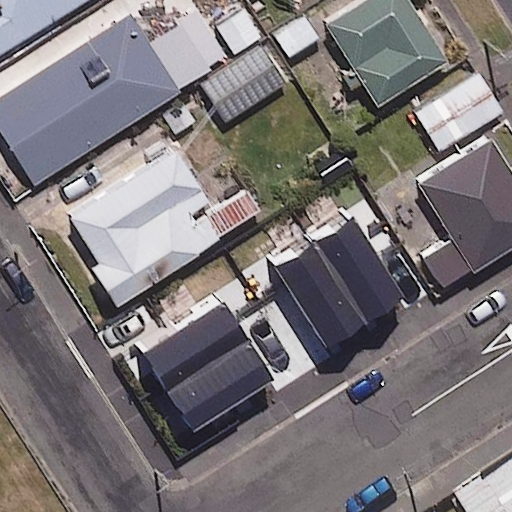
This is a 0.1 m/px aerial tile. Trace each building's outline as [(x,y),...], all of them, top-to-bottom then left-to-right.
[(0,0),(0,51),(80,0),(0,0)] [(446,58),(407,0),(362,0),(326,24),(379,103),(446,58)] [(145,44),(120,6),(0,84),(0,131),(34,183),(226,57),(195,11),(145,44)] [(304,11),(270,34),(286,58),(320,35),(304,11)] [(285,80),(262,44),(202,84),(225,120),(285,80)] [(500,110),(477,71),(414,110),(438,148),(500,110)] [(511,235),(511,175),(485,131),(413,176),(448,232),(418,251),(437,282),(511,235)] [(212,207),(172,145),(66,214),(121,299),(259,209),(244,186),(212,207)] [(435,297),(390,228),(356,251),(401,319),(435,297)] [(288,277),(264,242),(153,316),(208,398),(336,312),(320,288),(284,312),(269,290),(288,277)] [(511,511),(511,475),(493,487),(490,483),(462,501),(468,511),(511,511)]
